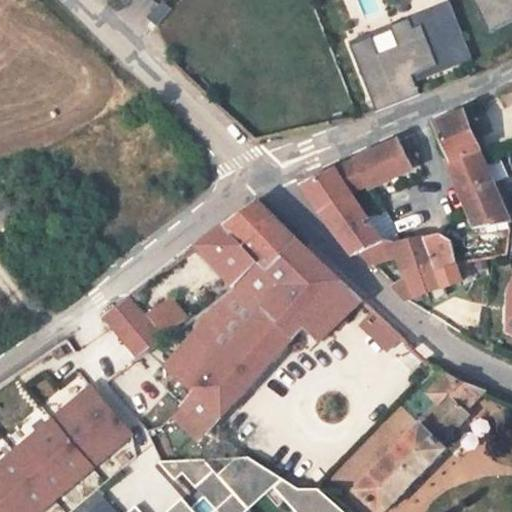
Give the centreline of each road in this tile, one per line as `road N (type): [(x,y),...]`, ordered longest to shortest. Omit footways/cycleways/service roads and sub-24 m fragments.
road 1 (residential): [(259,173),(397,311),(459,357),(511,382)]
road 2 (residential): [(0,367),(259,173)]
road 3 (residential): [(259,173),(511,71)]
road 4 (residential): [(76,0),(259,173)]
